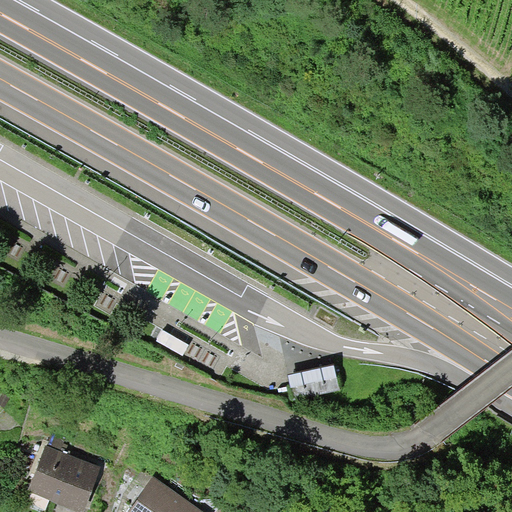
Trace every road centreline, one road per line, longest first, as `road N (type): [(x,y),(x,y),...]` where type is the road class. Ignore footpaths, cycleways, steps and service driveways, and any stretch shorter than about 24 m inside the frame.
road 1 (motorway): [(0,82),(511,377)]
road 2 (residential): [(0,344),(363,450),(418,440),(511,369)]
road 3 (motorway): [(511,310),(237,143)]
road 4 (motorway): [(511,273),(237,143)]
road 5 (motorway): [(237,143),(0,12)]
road 6 (motorway): [(361,350),(419,362),(511,408)]
road 7 (track): [(511,91),(391,0)]
